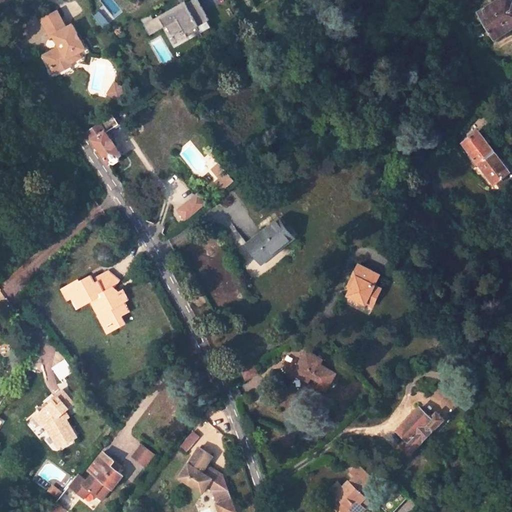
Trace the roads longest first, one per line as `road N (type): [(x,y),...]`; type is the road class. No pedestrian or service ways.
road 1 (residential): [(264,511),(217,375),(153,248),(79,136),(0,48)]
road 2 (unknown): [(10,278),(120,198)]
